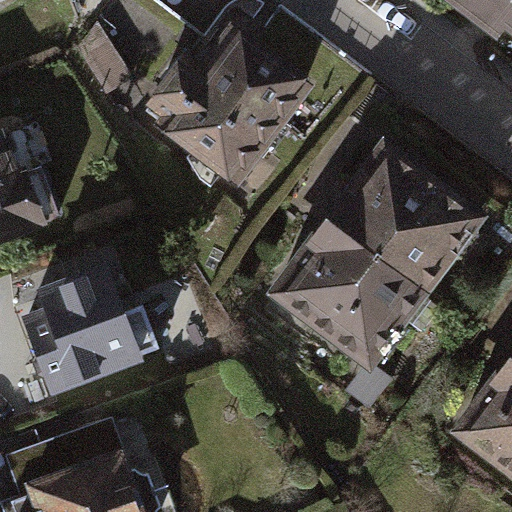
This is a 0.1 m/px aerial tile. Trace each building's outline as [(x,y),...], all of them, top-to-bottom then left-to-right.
[(511,0),(450,0),(500,40),(509,29),(511,31),(511,0)] [(176,66),(142,110),(242,187),(316,91),(240,33),(200,85),(176,66)] [(391,147),(272,295),(365,370),(484,222),(391,147)] [(0,160),(0,245),(25,237),(0,160)] [(57,320),(26,330),(47,396),(172,355),(157,309),(124,320),(110,277),(49,297),(57,320)] [(469,305),(461,334),(458,333),(450,359),(488,369),(504,315),(469,305)] [(511,369),(460,437),(511,475),(511,369)] [(145,511),(129,459),(35,489),(42,511),(145,511)]
